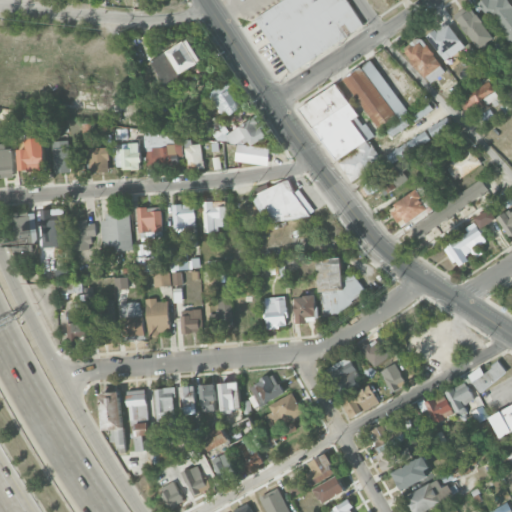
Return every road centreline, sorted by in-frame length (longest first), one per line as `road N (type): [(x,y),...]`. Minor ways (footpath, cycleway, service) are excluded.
road 1 (secondary): [(208,0),(378,242),(511,336)]
road 2 (residential): [(427,279),(316,353),(60,374)]
road 3 (residential): [(511,339),(203,511)]
road 4 (residential): [(318,164),(0,198)]
road 5 (secondary): [(141,511),(0,252)]
road 6 (residential): [(214,9),(145,21),(0,6)]
road 7 (motorway): [(104,511),(0,341)]
road 8 (residential): [(511,174),(381,35)]
road 9 (residential): [(433,0),(277,106)]
road 10 (residential): [(383,511),(302,356)]
